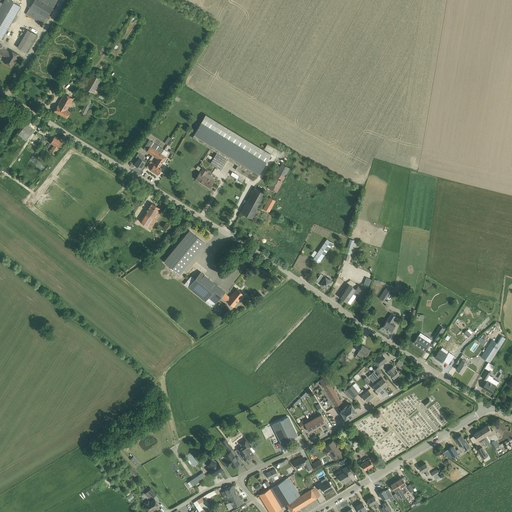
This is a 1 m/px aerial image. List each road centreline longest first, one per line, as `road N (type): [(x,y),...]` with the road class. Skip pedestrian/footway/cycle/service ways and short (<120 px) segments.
road 1 (unclassified): [(432,371),(0,92)]
road 2 (residential): [(240,478),(432,371)]
road 3 (unclassified): [(318,511),(488,406)]
